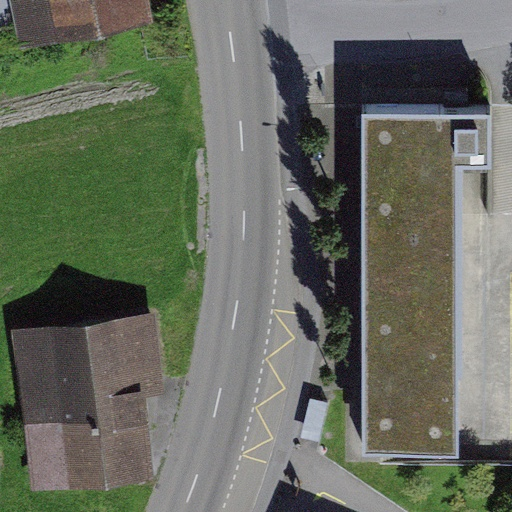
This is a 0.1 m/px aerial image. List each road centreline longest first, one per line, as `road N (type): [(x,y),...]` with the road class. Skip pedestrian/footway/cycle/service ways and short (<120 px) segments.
road 1 (primary): [(183,511),(238,315),(244,180),(228,22)]
road 2 (residential): [(511,12),(377,31),(228,22)]
